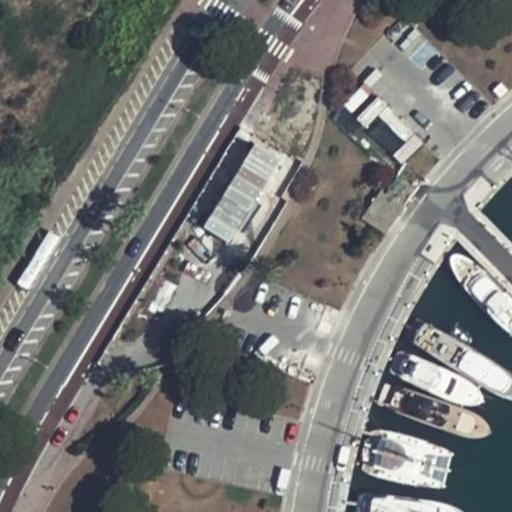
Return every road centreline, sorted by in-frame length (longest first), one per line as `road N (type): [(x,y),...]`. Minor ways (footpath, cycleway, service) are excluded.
road 1 (primary): [(0,480),(295,0)]
road 2 (primary): [(233,0),(0,381)]
